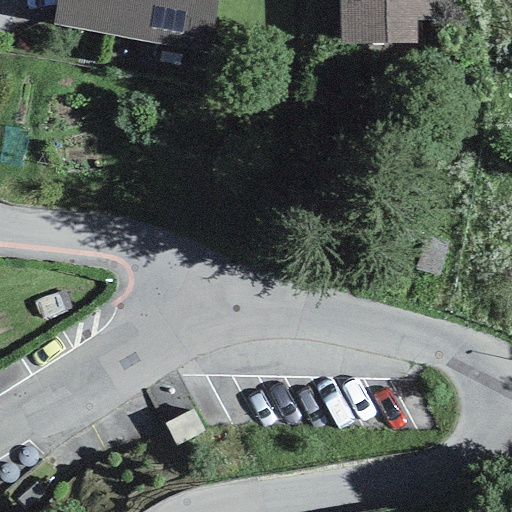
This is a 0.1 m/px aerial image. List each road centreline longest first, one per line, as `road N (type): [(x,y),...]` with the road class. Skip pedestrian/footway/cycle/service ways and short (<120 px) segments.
road 1 (residential): [(212,511),(457,459),(491,431),(494,390),(486,371),(447,347),(304,309),(261,303),(186,318)]
road 2 (residential): [(0,225),(134,244),(162,262),(186,318)]
road 3 (residential): [(186,318),(0,417)]
